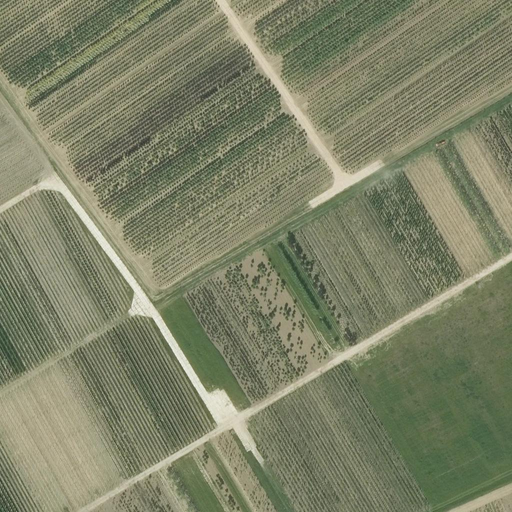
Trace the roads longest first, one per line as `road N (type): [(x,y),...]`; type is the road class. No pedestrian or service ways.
road 1 (track): [(511,255),(82,511)]
road 2 (track): [(0,394),(150,307),(234,420)]
